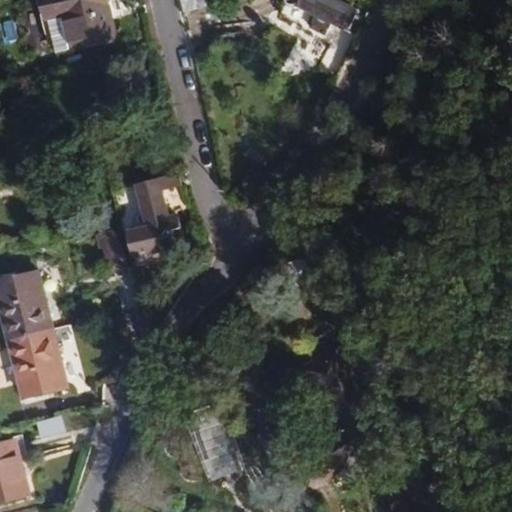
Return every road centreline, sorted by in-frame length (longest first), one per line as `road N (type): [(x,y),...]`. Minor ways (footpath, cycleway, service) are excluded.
road 1 (residential): [(232,256),(261,236),(395,0)]
road 2 (residential): [(76,511),(132,372),(232,256)]
road 3 (residential): [(232,256),(212,207),(164,0)]
